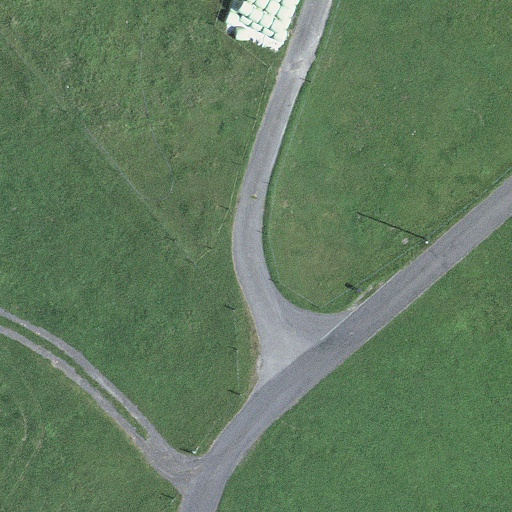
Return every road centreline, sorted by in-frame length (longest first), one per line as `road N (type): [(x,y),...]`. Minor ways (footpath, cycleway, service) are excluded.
road 1 (residential): [(195,511),(201,481),(255,416),(511,175)]
road 2 (track): [(0,319),(47,343),(201,481)]
